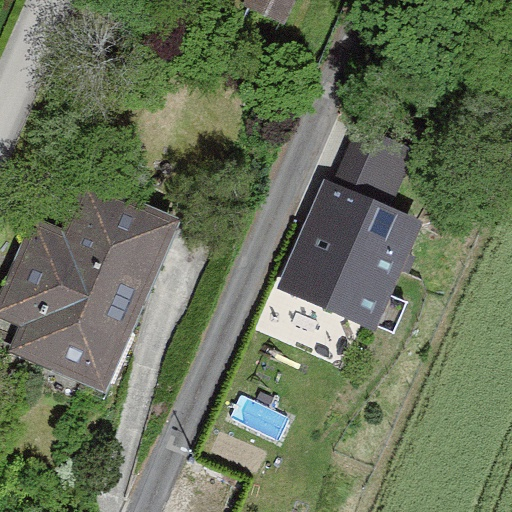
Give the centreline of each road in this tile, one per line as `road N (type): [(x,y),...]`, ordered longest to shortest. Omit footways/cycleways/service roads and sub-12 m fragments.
road 1 (residential): [(363,0),(137,511)]
road 2 (residential): [(55,0),(0,124)]
